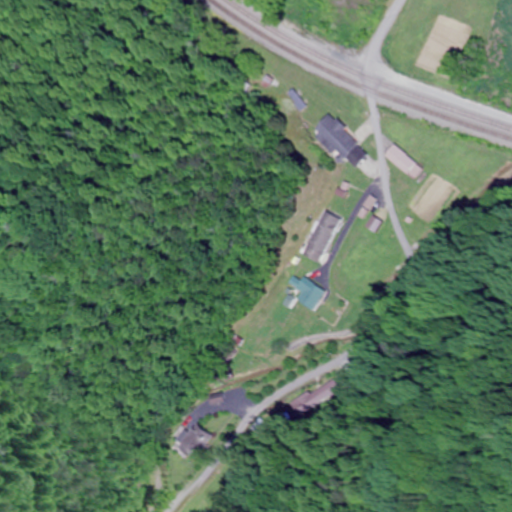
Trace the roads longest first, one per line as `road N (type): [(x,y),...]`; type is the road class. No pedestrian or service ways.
road 1 (residential): [(206,511),(227,483),(367,391),(388,348),(393,203),(366,79),(397,0)]
road 2 (residential): [(511,120),(367,68)]
